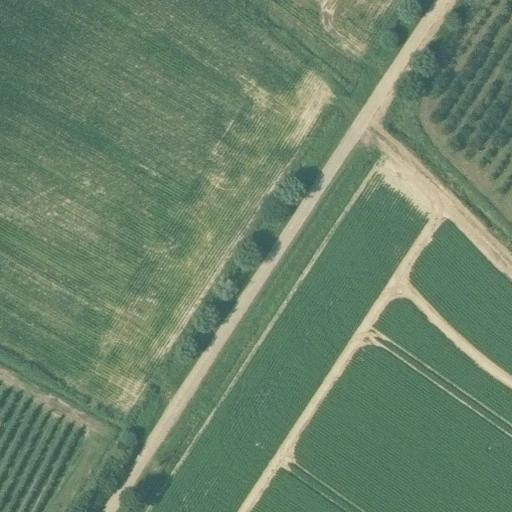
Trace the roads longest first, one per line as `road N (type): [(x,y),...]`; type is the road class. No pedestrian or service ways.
road 1 (unclassified): [(109,511),(444,0)]
road 2 (track): [(352,137),(430,191),(511,274)]
